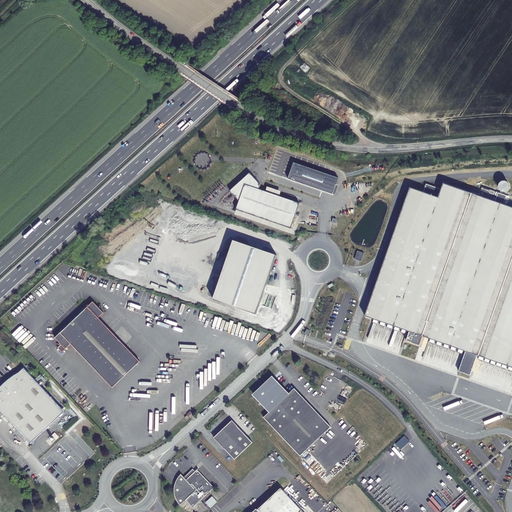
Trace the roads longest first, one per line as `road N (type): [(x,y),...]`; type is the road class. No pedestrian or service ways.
road 1 (tertiary): [(94,8),(238,106),(299,136),(366,149),(511,139)]
road 2 (motorway): [(0,289),(317,0)]
road 3 (motorway): [(290,0),(0,265)]
road 4 (unclassified): [(179,439),(287,339)]
